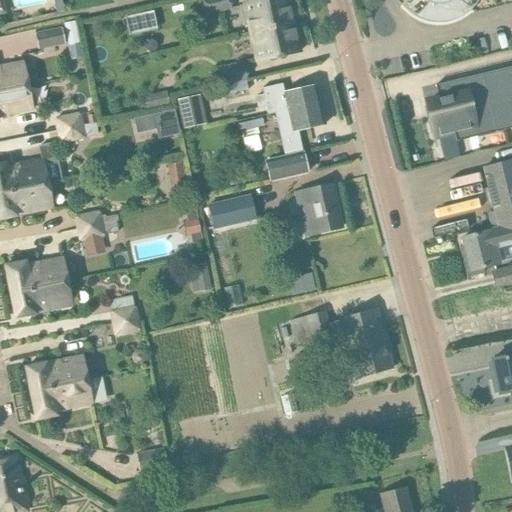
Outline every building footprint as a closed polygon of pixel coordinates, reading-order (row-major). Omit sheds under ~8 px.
[(52,0),(56,12),(64,11),(61,0),(52,0)] [(202,0),(206,14),(231,8),(229,0),(202,0)] [(256,0),(243,3),(250,32),(293,23),(287,0),(256,0)] [(407,0),(402,5),(401,4),(401,5),(407,11),(415,16),(424,20),(431,22),(438,22),(446,22),(453,20),(460,17),(466,13),(472,8),(476,3),(477,0),(407,0)] [(62,24),(67,46),(80,44),(76,21),(62,24)] [(256,62),(299,52),(293,23),(250,32),(256,62)] [(37,49),(65,44),(62,28),(34,33),(37,49)] [(0,91),(27,86),(23,62),(0,66),(0,91)] [(218,68),(222,83),(247,78),(244,62),(218,68)] [(434,136),(453,131),(456,141),(511,127),(511,66),(435,85),(438,100),(426,103),(434,136)] [(261,89),(262,95),(255,96),(258,108),(265,107),(267,115),(275,114),(274,113),(319,103),(315,86),(284,93),(282,84),(261,89)] [(27,86),(0,91),(0,115),(32,109),(27,86)] [(144,110),(169,105),(166,91),(141,96),(144,110)] [(200,95),(177,100),(183,130),(207,124),(200,95)] [(274,113),(275,114),(284,157),(265,161),(269,181),(307,172),(302,153),(299,153),(296,140),(299,139),(297,130),(324,124),(319,103),(274,113)] [(174,109),(152,115),(156,129),(158,139),(180,134),(174,109)] [(239,132),(263,127),(260,113),(235,118),(239,132)] [(55,119),(58,131),(82,126),(79,114),(55,119)] [(60,143),(84,138),(82,126),(58,131),(60,143)] [(0,164),(0,193),(47,184),(43,160),(6,168),(5,163),(0,164)] [(511,160),(483,168),(498,228),(462,237),(467,256),(462,257),(467,277),(483,272),(482,268),(498,264),(494,248),(511,243),(511,160)] [(172,192),(185,189),(181,162),(167,165),(172,192)] [(0,193),(0,218),(16,215),(52,207),(47,184),(0,193)] [(304,236),(314,234),(342,227),(332,184),(304,191),(294,193),(304,236)] [(287,210),(281,186),(264,190),(266,198),(263,199),(266,215),(287,210)] [(250,196),(208,206),(213,228),(255,218),(250,196)] [(187,221),(183,221),(186,236),(190,236),(192,244),(203,241),(196,210),(185,212),(187,221)] [(78,229),(101,224),(99,212),(75,217),(78,229)] [(117,232),(115,221),(101,224),(78,229),(80,241),(104,236),(104,235),(117,232)] [(10,293),(67,282),(62,258),(26,266),(25,261),(5,265),(10,293)] [(206,264),(188,267),(193,293),(211,290),(206,264)] [(511,267),(492,272),(495,287),(511,283),(511,267)] [(290,274),(291,293),(315,291),(314,272),(290,274)] [(15,318),(35,313),(72,305),(67,282),(10,293),(15,318)] [(113,323),(137,319),(135,307),(111,312),(113,323)] [(392,368),(376,308),(338,319),(350,359),(355,378),(392,368)] [(290,321),(296,344),(331,334),(324,311),(290,321)] [(115,335),(139,331),(137,319),(113,323),(115,335)] [(511,355),(491,360),(498,394),(511,390),(511,355)] [(30,391),(87,380),(82,356),(46,363),(45,363),(25,367),(30,391)] [(30,391),(36,419),(56,415),(55,411),(92,403),(87,380),(30,391)] [(139,470),(166,464),(163,449),(135,454),(139,470)] [(15,458),(0,460),(0,511),(25,507),(15,458)] [(384,511),(411,511),(405,487),(379,493),(384,511)]
